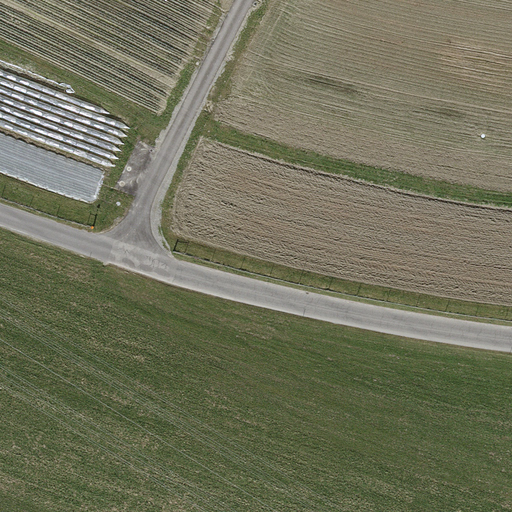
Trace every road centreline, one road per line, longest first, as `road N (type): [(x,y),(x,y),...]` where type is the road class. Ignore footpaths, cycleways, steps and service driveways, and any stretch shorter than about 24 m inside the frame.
road 1 (unclassified): [(511,338),(255,292),(0,214)]
road 2 (track): [(245,0),(121,255)]
